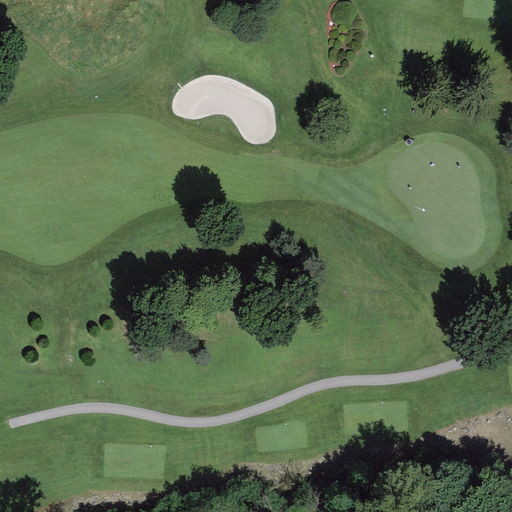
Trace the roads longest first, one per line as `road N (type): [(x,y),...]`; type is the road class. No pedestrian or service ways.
road 1 (track): [(464,361),(398,279),(336,225),(212,183),(179,159),(161,132),(158,93),(184,0)]
road 2 (track): [(511,346),(409,375),(320,385),(196,423),(88,406),(10,424)]
